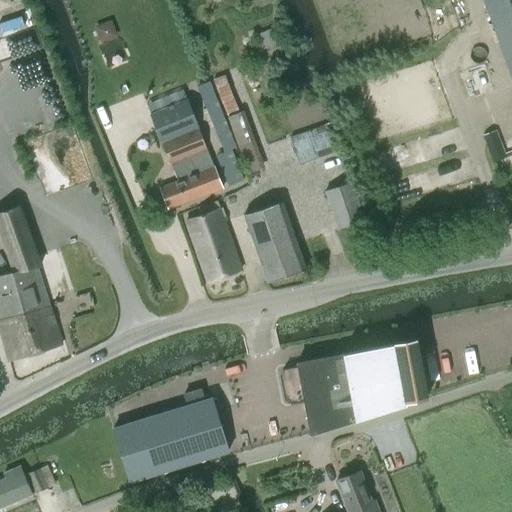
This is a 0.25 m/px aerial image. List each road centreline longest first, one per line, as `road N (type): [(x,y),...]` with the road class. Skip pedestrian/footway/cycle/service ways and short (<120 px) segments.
road 1 (unclassified): [(0,406),(172,324),(511,255)]
road 2 (residential): [(83,511),(511,378)]
